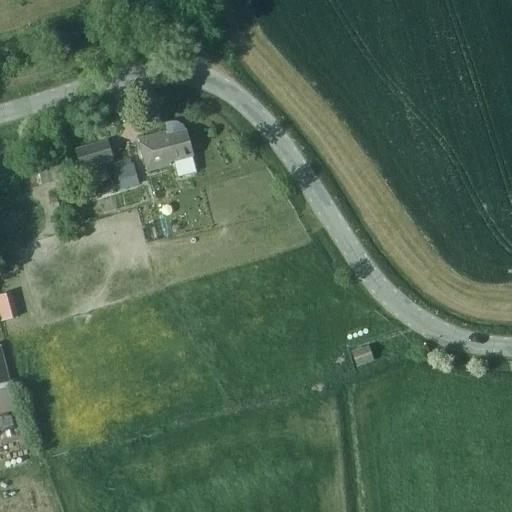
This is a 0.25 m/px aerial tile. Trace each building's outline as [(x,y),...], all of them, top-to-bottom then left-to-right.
[(166,131),(138,140),(149,174),(172,167),(172,165),(194,158),(185,128),(182,124),(176,121),(170,121),(163,123),(166,131)] [(75,150),(81,171),(114,161),(108,141),(75,150)] [(43,185),(66,180),(60,157),(37,163),(43,185)] [(114,164),(121,190),(139,185),(132,159),(114,164)] [(114,194),(111,184),(101,187),(104,197),(114,194)] [(77,203),(97,197),(94,188),(74,194),(77,203)] [(12,294),(0,296),(0,309),(3,321),(18,317),(12,294)] [(0,411),(1,416),(19,411),(1,346),(0,346),(0,411)] [(351,350),(358,367),(373,361),(368,346),(351,350)]
